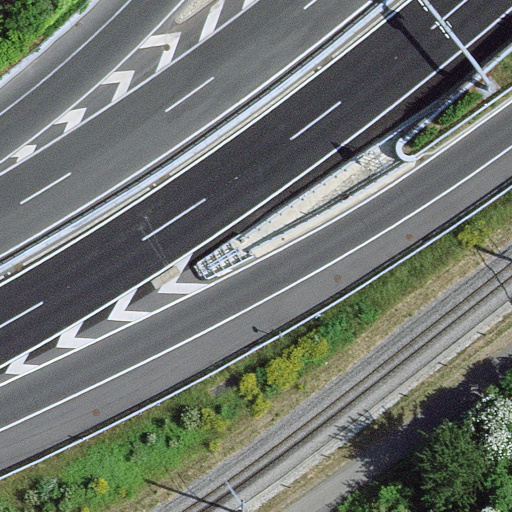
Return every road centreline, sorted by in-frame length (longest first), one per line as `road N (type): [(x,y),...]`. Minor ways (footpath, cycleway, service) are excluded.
road 1 (motorway): [(0,408),(346,235),(511,121)]
road 2 (motorway): [(0,326),(248,169),(465,0)]
road 3 (motorway): [(311,0),(170,107),(0,214)]
road 4 (motorway): [(154,0),(0,141)]
